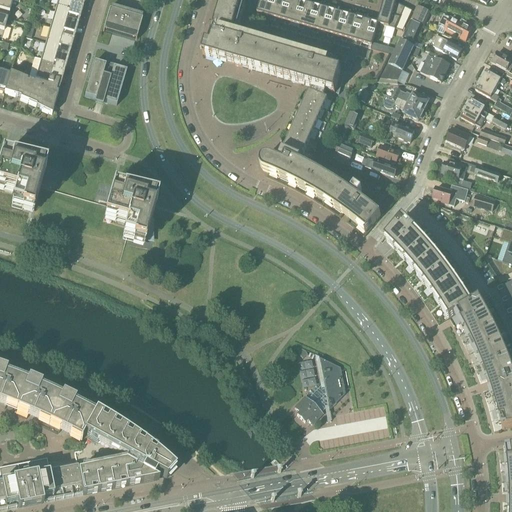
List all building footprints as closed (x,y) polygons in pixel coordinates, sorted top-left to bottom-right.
[(0,0),(0,19),(7,21),(12,3),(0,0)] [(77,20),(82,3),(70,0),(57,0),(54,13),(77,20)] [(227,40),(231,25),(235,10),(238,0),(222,0),(212,36),(227,40)] [(246,0),(238,0),(235,10),(243,13),(246,0)] [(261,19),(270,22),(276,0),(260,0),(256,18),(261,19)] [(276,0),(270,22),(284,26),(292,0),(291,0),(276,0)] [(284,26),(298,30),(306,4),(292,0),(284,26)] [(384,0),(377,25),(378,25),(394,30),(405,9),(395,4),(396,0),(384,0)] [(298,30),(313,34),(320,8),(306,4),(298,30)] [(110,8),(104,31),(135,40),(142,17),(110,8)] [(313,34),(327,38),(334,12),(320,8),(313,34)] [(412,12),(405,9),(394,30),(402,32),(411,13),(412,12)] [(235,10),(231,25),(238,28),(243,13),(235,10)] [(422,25),(426,14),(417,10),(412,21),(422,25)] [(327,38),(341,42),(348,17),(334,12),(327,38)] [(73,36),(77,20),(54,13),(49,29),(73,36)] [(341,42),(355,46),(363,21),(348,17),(341,42)] [(441,20),(438,27),(445,31),(445,32),(465,43),(472,31),(456,22),(452,30),(447,27),(449,23),(441,20)] [(372,44),(378,25),(377,25),(363,21),(355,46),(371,51),(372,44)] [(400,43),(412,49),(414,45),(415,45),(423,28),(409,22),(402,39),(400,43)] [(238,28),(231,25),(227,40),(234,42),(238,28)] [(68,52),(73,36),(49,29),(45,45),(68,52)] [(227,40),(212,36),(209,46),(206,45),(203,57),(313,89),(311,94),(309,93),(309,94),(330,103),(333,97),(326,95),(326,93),(335,95),(341,73),(234,42),(227,40)] [(448,44),(440,40),(436,37),(433,44),(435,45),(433,49),(443,54),(442,55),(456,62),(462,52),(448,44)] [(412,49),(400,43),(389,67),(402,73),(413,49),(412,49)] [(372,44),(371,51),(391,57),(393,50),(372,44)] [(63,68),(68,52),(45,45),(40,61),(63,68)] [(429,54),(420,75),(441,85),(449,68),(438,62),(439,58),(429,54)] [(497,55),(495,59),(493,59),(491,62),(492,64),(491,65),(505,73),(509,75),(509,74),(511,69),(511,68),(511,61),(505,57),(504,59),(497,55)] [(59,84),(63,68),(40,61),(35,78),(48,81),(59,84)] [(126,72),(113,69),(114,67),(106,64),(105,66),(94,63),(84,97),(95,101),(94,106),(102,108),(103,103),(116,107),(126,72)] [(9,75),(0,72),(0,93),(4,95),(10,75),(9,75)] [(483,76),(480,82),(495,91),(499,85),(502,87),(505,83),(501,81),(486,72),(484,76),(483,76)] [(10,74),(9,75),(10,75),(4,95),(20,99),(20,100),(39,109),(39,110),(51,116),(59,89),(57,89),(59,84),(48,81),(46,87),(33,84),(10,74)] [(494,108),(501,112),(504,107),(500,105),(501,102),(498,100),(492,96),(495,91),(480,82),(477,89),(475,93),(490,101),(496,104),(494,108)] [(406,95),(406,96),(395,91),(392,98),(423,113),(423,111),(425,111),(427,108),(426,106),(427,104),(413,97),(412,98),(406,95)] [(362,93),(358,103),(365,105),(369,95),(362,93)] [(309,94),(304,104),(326,113),(330,103),(309,94)] [(422,115),(423,113),(392,98),(388,104),(399,110),(399,111),(405,114),(404,115),(418,122),(419,120),(421,120),(423,116),(422,115)] [(485,121),(485,120),(487,116),(482,113),(485,108),(471,100),(468,104),(465,110),(485,121)] [(300,113),(300,114),(322,123),(326,113),(304,104),(300,113)] [(479,131),(482,126),(485,121),(465,110),(462,116),(460,120),(479,131)] [(344,127),(354,131),(360,117),(349,113),(344,127)] [(296,123),(317,133),(322,123),(300,114),(296,123)] [(509,125),(495,117),(494,118),(491,123),(492,123),(506,131),(509,125)] [(291,133),(313,143),(317,133),(296,123),(295,124),(291,133)] [(395,125),(390,136),(395,138),(395,139),(410,145),(414,134),(400,128),(399,129),(396,128),(397,126),(395,125)] [(343,127),(336,142),(345,145),(348,139),(345,138),(348,130),(351,132),(352,130),(343,127)] [(452,130),(446,145),(463,153),(470,138),(452,130)] [(507,139),(482,131),(479,137),(504,146),(507,139)] [(287,143),(309,153),(313,143),(291,133),(291,134),(287,143)] [(362,134),(358,144),(370,149),(374,139),(362,134)] [(476,144),(486,148),(488,142),(478,139),(476,144)] [(488,142),(486,148),(497,152),(501,154),(511,157),(511,153),(511,150),(503,147),(499,146),(488,142)] [(283,153),(304,163),(309,153),(287,143),(287,144),(283,153)] [(339,145),(335,156),(349,162),(354,151),(339,145)] [(399,160),(398,159),(399,154),(384,149),(384,150),(380,149),(376,159),(395,166),(395,165),(397,166),(398,165),(400,161),(399,160)] [(307,193),(308,190),(317,174),(310,170),(303,166),(304,163),(283,153),(282,154),(279,161),(279,162),(270,158),(269,158),(268,158),(267,158),(266,158),(265,158),(264,159),(263,159),(262,160),(261,161),(261,162),(260,163),(260,164),(260,165),(260,166),(260,167),(260,168),(261,169),(261,170),(262,171),(262,172),(263,172),(264,173),(268,175),(279,179),(288,183),(298,188),(307,193)] [(46,169),(44,168),(8,160),(1,158),(0,162),(0,190),(14,195),(12,204),(23,208),(21,212),(30,215),(31,215),(32,211),(33,211),(46,169)] [(368,161),(364,169),(379,174),(379,176),(384,178),(385,176),(394,179),(394,178),(396,179),(398,173),(396,172),(397,171),(375,163),(374,163),(368,161)] [(442,175),(441,177),(463,183),(467,169),(462,168),(462,167),(455,165),(454,167),(445,164),(443,170),(441,170),(440,173),(442,175)] [(468,166),(467,169),(465,175),(474,178),(475,176),(477,169),(468,166)] [(477,169),(475,176),(497,184),(500,177),(477,169)] [(307,193),(316,198),(325,204),(334,209),(342,215),(349,221),(358,227),(366,234),(369,231),(372,227),(381,217),(375,212),(364,204),(359,201),(357,199),(358,197),(362,193),(354,188),(351,192),(351,193),(350,194),(349,193),(342,189),(337,185),(332,182),(323,177),(317,174),(308,190),(307,193)] [(464,204),(468,192),(451,188),(450,194),(436,190),(433,201),(440,203),(439,205),(454,209),(456,201),(464,204)] [(151,221),(151,220),(157,201),(113,190),(105,217),(127,223),(123,237),(126,238),(126,239),(134,240),(145,243),(145,241),(151,242),(152,222),(151,221)] [(491,213),(494,204),(475,198),(472,208),(491,213)] [(409,220),(393,239),(403,248),(413,258),(418,264),(422,269),(429,277),(432,281),(435,285),(440,292),(443,296),(446,301),(450,306),(452,310),(455,314),(456,316),(476,303),(472,296),(465,285),(460,279),(454,270),(445,258),(439,252),(431,243),(426,238),(422,233),(425,231),(411,217),(409,220)] [(492,262),(502,277),(511,273),(511,233),(503,231),(499,242),(509,245),(503,265),(493,261),(492,262)] [(484,310),(479,302),(456,316),(466,334),(476,353),(480,363),(484,372),(488,382),(489,386),(490,390),(491,392),(497,411),(502,431),(511,429),(511,369),(508,360),(504,350),(500,340),(495,330),(490,320),(484,310)] [(302,351),(301,350),(300,350),(299,350),(298,350),(298,351),(298,353),(298,354),(298,355),(299,356),(300,357),(300,358),(301,359),(302,359),(307,356),(306,355),(306,354),(305,353),(305,352),(304,352),(303,351),(302,351)] [(320,414),(327,407),(328,412),(345,396),(340,370),(318,360),(323,384),(307,401),(304,399),(294,409),(299,414),(297,416),(304,424),(307,422),(311,426),(322,416),(320,414)] [(17,411),(28,383),(28,382),(16,378),(17,376),(16,376),(16,377),(6,374),(6,372),(5,373),(0,371),(0,404),(5,407),(17,411)] [(28,382),(28,383),(17,411),(28,416),(38,420),(49,426),(62,398),(51,392),(52,391),(51,391),(51,392),(41,388),(41,386),(40,387),(28,382)] [(84,436),(90,426),(95,414),(84,409),(85,407),(84,408),(74,403),(75,402),(74,402),(74,403),(62,398),(49,426),(60,431),(70,436),(81,442),(84,436)] [(147,457),(149,453),(151,451),(144,446),(133,437),(121,429),(108,422),(96,414),(95,414),(90,426),(147,457)] [(89,439),(86,444),(153,480),(156,475),(166,481),(165,462),(156,454),(151,451),(149,453),(147,457),(90,426),(84,436),(89,439)] [(74,455),(76,465),(82,495),(82,498),(158,483),(154,481),(153,480),(86,444),(80,454),(74,455)] [(0,469),(0,480),(6,510),(6,511),(7,511),(7,510),(16,508),(16,509),(16,508),(17,508),(18,511),(43,506),(42,503),(44,502),(44,503),(44,502),(53,501),(54,501),(54,500),(63,499),(72,497),(72,498),(73,498),(73,497),(82,495),(76,465),(48,470),(46,461),(27,464),(29,475),(19,476),(17,466),(0,469)]
